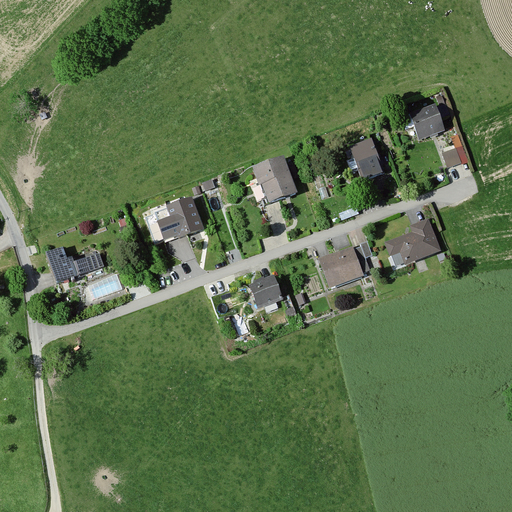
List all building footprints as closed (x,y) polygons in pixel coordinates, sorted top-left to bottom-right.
[(445,135),(437,109),(410,118),(419,144),(445,135)] [(384,176),(372,143),(351,151),(363,184),(384,176)] [(297,198),(284,162),(253,173),(260,191),(263,189),(269,208),(297,198)] [(214,191),(211,184),(202,187),(205,194),(214,191)] [(201,227),(192,202),(147,218),(155,243),(201,227)] [(442,256),(431,223),(410,230),(412,237),(387,245),(391,259),(401,256),(404,263),(409,262),(411,266),(442,256)] [(354,252),(353,250),(320,263),(332,292),(366,279),(362,269),(368,267),(365,260),(372,257),(367,245),(359,248),(360,249),(354,252)] [(71,258),(66,259),(62,248),(47,253),(57,282),(104,266),(100,254),(73,263),(71,258)] [(285,301),(274,277),(250,288),(261,312),(285,301)] [(304,304),(301,296),(296,299),(299,307),(304,304)]
